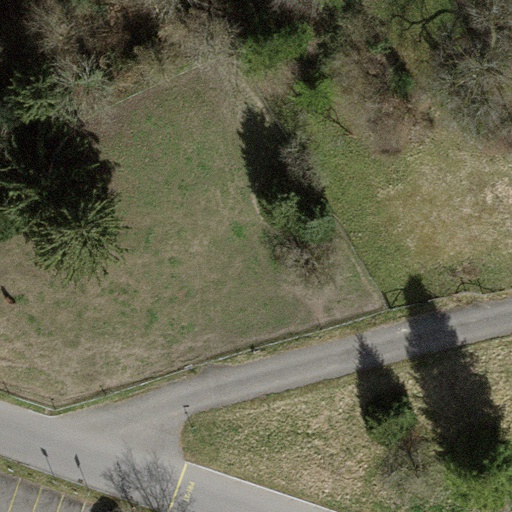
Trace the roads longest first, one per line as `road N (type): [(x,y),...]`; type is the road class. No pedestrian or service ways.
road 1 (unclassified): [(511,320),(412,339),(176,405),(136,427),(106,462)]
road 2 (unclassified): [(251,511),(106,462)]
